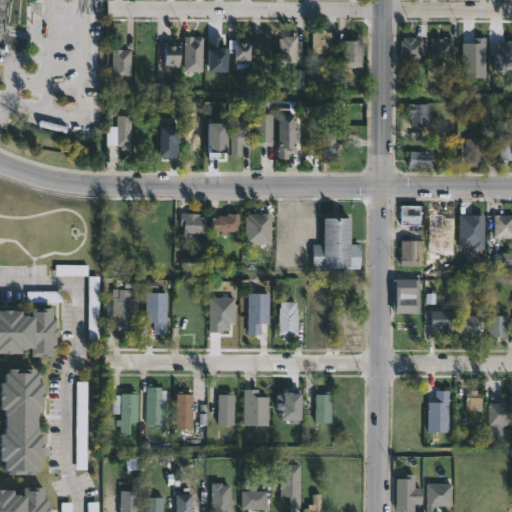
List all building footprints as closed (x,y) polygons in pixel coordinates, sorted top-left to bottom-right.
[(330,32),(330,53),(311,52),(312,32),(316,32),(316,30),(325,30),(325,32),(330,32)] [(202,36),(202,71),(183,71),(183,36),(192,36),(192,38),(194,36),(202,36)] [(229,70),(229,44),(224,44),(224,36),(207,36),(207,70),(229,70)] [(295,63),(278,63),(278,38),(283,38),(283,36),(296,36),(296,63),(295,63)] [(424,39),(423,59),(402,58),(402,39),(404,39),(404,36),(416,36),(416,38),(424,39)] [(484,36),(485,76),(461,76),(460,42),(472,41),(472,36),(484,36)] [(454,37),(454,57),(432,56),(432,38),(454,37)] [(249,38),(248,64),(233,63),(234,38),(249,38)] [(361,67),(342,67),(342,40),(351,40),(351,39),(357,39),(357,40),(361,40),(361,67)] [(179,42),(178,68),(163,68),(164,41),(166,41),(166,40),(169,40),(169,42),(179,42)] [(502,47),(511,47),(511,76),(497,76),(497,61),(502,61),(502,47)] [(130,49),(130,79),(111,79),(111,49),(130,49)] [(430,103),(429,126),(410,126),(410,115),(406,115),(406,104),(430,103)] [(130,115),(129,154),(122,154),(122,151),(119,151),(119,146),(115,146),(115,145),(115,126),(115,115),(130,115)] [(274,115),(274,146),(256,145),(256,115),(274,115)] [(294,115),(293,124),(295,124),(295,154),(288,154),(287,158),(276,158),(277,115),(294,115)] [(208,117),(208,159),(229,159),(229,117),(208,117)] [(250,138),(250,143),(242,143),(242,155),(231,155),(232,120),(251,121),(250,138)] [(161,125),(180,125),(180,155),(161,155),(161,125)] [(105,126),(115,126),(115,145),(105,145),(105,126)] [(337,133),(336,160),(331,159),(331,163),(322,163),(323,133),(337,133)] [(511,137),(511,158),(506,158),(506,162),(498,161),(500,133),(509,133),(509,137),(511,137)] [(487,167),(465,167),(464,137),(486,137),(487,167)] [(429,151),(428,168),(406,167),(407,150),(429,151)] [(411,224),(399,224),(399,205),(422,205),(422,224),(411,224)] [(209,215),(209,233),(185,233),(185,226),(181,226),(181,212),(201,212),(201,215),(209,215)] [(261,242),(246,242),(246,216),(249,216),(249,214),(273,212),(272,242),(261,242)] [(428,212),(427,249),(439,249),(439,253),(455,253),(455,218),(441,217),(441,213),(428,212)] [(237,213),(237,230),(229,230),(229,235),(223,235),(222,231),(214,231),(214,215),(223,215),(223,213),(237,213)] [(458,213),(486,213),(485,248),(473,248),(473,244),(458,244),(458,213)] [(511,238),(495,239),(495,214),(511,214),(511,238)] [(349,244),(359,244),(359,268),(312,268),(312,244),(322,244),(322,217),(349,217),(349,244)] [(423,239),(423,265),(397,265),(396,259),(398,259),(398,257),(396,257),(396,247),(399,247),(399,239),(423,239)] [(511,267),(511,253),(495,254),(495,267),(511,267)] [(421,279),(423,279),(422,313),(395,313),(395,278),(421,279)] [(132,289),(131,302),(140,302),(140,311),(136,311),(134,332),(131,332),(131,334),(121,333),(121,331),(119,331),(119,316),(115,315),(114,297),(118,297),(118,293),(121,293),(121,289),(132,289)] [(165,334),(166,293),(145,292),(144,322),(152,322),(152,334),(165,334)] [(268,323),(268,294),(247,294),(246,335),(260,335),(261,323),(268,323)] [(210,297),(237,296),(237,321),(231,321),(231,332),(211,332),(210,297)] [(299,307),(299,335),(294,335),(293,338),(284,338),(284,334),(280,334),(282,301),(298,301),(298,307),(299,307)] [(51,308),(50,319),(54,319),(54,328),(56,328),(55,345),(51,345),(50,356),(29,356),(29,349),(21,348),(21,354),(0,353),(0,310),(21,311),(21,316),(29,316),(29,307),(51,308)] [(455,310),(455,332),(434,331),(434,337),(427,337),(427,316),(432,316),(432,310),(455,310)] [(475,334),(475,338),(462,338),(462,335),(459,335),(459,315),(481,315),(480,334),(475,334)] [(498,336),(487,336),(487,316),(509,316),(509,336),(498,336)] [(36,373),(36,383),(41,383),(40,410),(36,410),(35,428),(36,428),(36,435),(40,435),(40,462),(36,462),(35,473),(33,472),(32,476),(5,476),(5,472),(3,472),(3,462),(0,462),(0,435),(3,435),(3,417),(3,411),(0,411),(0,383),(3,383),(3,373),(7,373),(7,369),(33,370),(33,373),(36,373)] [(87,382),(75,382),(75,470),(87,470),(87,382)] [(167,387),(166,425),(146,425),(147,387),(167,387)] [(242,425),(267,426),(267,397),(257,397),(257,389),(243,389),(242,425)] [(135,390),(135,392),(137,392),(136,421),(129,421),(129,434),(119,434),(119,425),(115,425),(115,418),(119,419),(119,412),(111,412),(111,393),(120,394),(120,392),(128,392),(128,390),(135,390)] [(302,419),(303,392),(278,391),(278,409),(283,409),(283,419),(302,419)] [(448,432),(427,432),(427,401),(435,401),(435,391),(449,391),(448,432)] [(331,392),(331,394),(333,395),(332,422),(315,421),(316,394),(325,394),(325,392),(331,392)] [(467,392),(466,412),(482,413),(482,392),(467,392)] [(192,394),(191,429),(174,429),(175,394),(192,394)] [(237,394),(236,425),(219,425),(220,394),(237,394)] [(503,402),(503,403),(510,403),(509,426),(485,425),(487,402),(503,402)] [(206,425),(206,404),(198,404),(198,425),(206,425)] [(300,508),(289,507),(289,497),(279,496),(280,463),(301,464),(300,508)] [(414,511),(396,511),(396,479),(406,479),(406,474),(414,474),(414,489),(422,489),(422,504),(414,504),(414,511)] [(230,507),(230,511),(210,511),(211,482),(222,483),(222,486),(230,486),(230,507)] [(40,483),(41,494),(44,494),(45,503),(47,503),(47,511),(45,511),(0,511),(0,486),(12,486),(12,492),(20,492),(20,483),(40,483)] [(254,484),(254,491),(266,491),(266,492),(271,492),(271,507),(266,507),(266,509),(240,509),(240,491),(248,491),(248,484),(254,484)] [(425,511),(425,484),(451,484),(451,506),(438,506),(438,508),(435,508),(434,511),(425,511)] [(134,491),(134,511),(119,511),(119,491),(134,491)] [(303,511),(303,510),(310,510),(310,494),(320,494),(320,511),(303,511)] [(191,505),(191,511),(175,511),(175,495),(191,495),(191,505)] [(162,511),(141,511),(142,496),(163,497),(162,511)] [(72,511),(72,503),(63,503),(62,511),(72,511)] [(89,503),(89,511),(98,511),(99,503),(89,503)]
